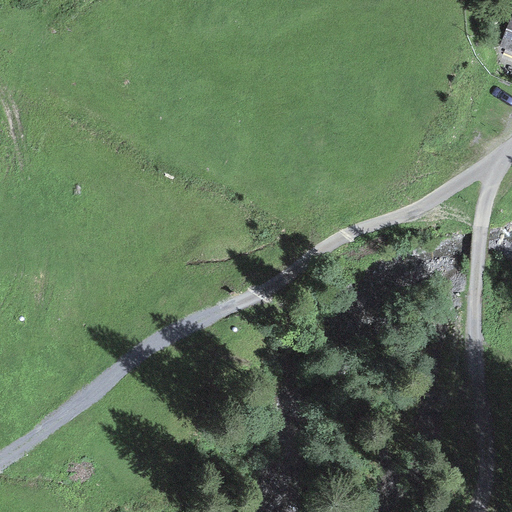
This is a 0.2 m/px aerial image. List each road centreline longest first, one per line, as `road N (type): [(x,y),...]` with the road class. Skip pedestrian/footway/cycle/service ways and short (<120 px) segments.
road 1 (track): [(0,464),(184,326),(250,298),(506,155)]
road 2 (track): [(479,511),(489,461),(476,288),(491,187),(506,155)]
